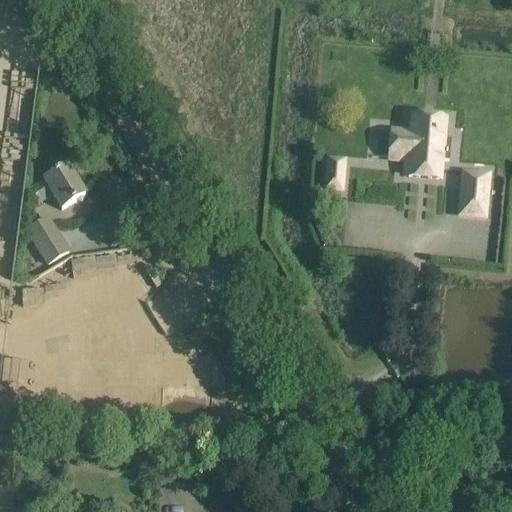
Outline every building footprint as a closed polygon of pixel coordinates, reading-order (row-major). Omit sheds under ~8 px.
[(410,163),(408,178),(439,181),(441,161),(449,162),(451,140),(443,139),(444,123),(413,120),(412,136),(393,134),(390,161),(410,163)] [(61,212),(68,208),(85,197),(67,169),(44,183),(44,184),(28,194),(35,207),(52,196),(61,212)] [(487,178),(464,176),(460,217),(484,219),(487,178)] [(341,180),(327,179),(326,191),(340,192),(341,180)] [(24,233),(47,269),(71,254),(48,219),(24,233)] [(99,288),(143,286),(142,255),(98,257),(99,288)] [(18,511),(19,511),(13,511),(13,489),(0,486),(0,511),(18,511)]
